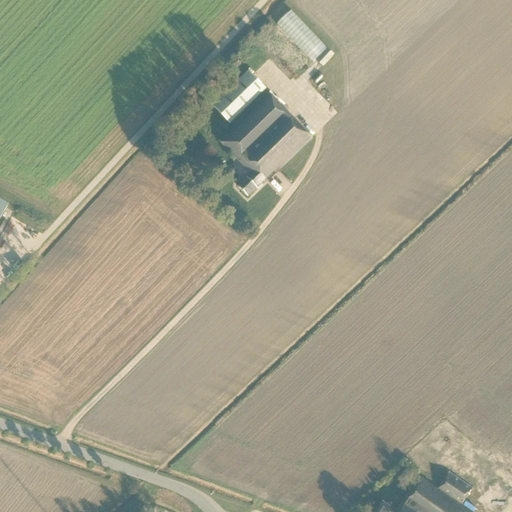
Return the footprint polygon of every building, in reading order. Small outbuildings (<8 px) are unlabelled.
[(233,72),(241,64),(235,58),(227,66),(233,72)] [(212,106),(229,124),(265,89),(248,72),(212,106)] [(265,179),(268,181),(311,138),(268,93),(218,141),(250,174),(237,186),(247,196),(255,188),(258,189),(262,185),(261,183),(265,179)] [(232,177),(238,172),(231,165),(225,171),(232,177)] [(449,473),(439,466),(433,476),(437,479),(433,485),(438,488),(438,489),(419,476),(395,511),(383,503),(376,511),(477,511),(479,510),(465,500),(473,488),(449,472),(449,473)]
